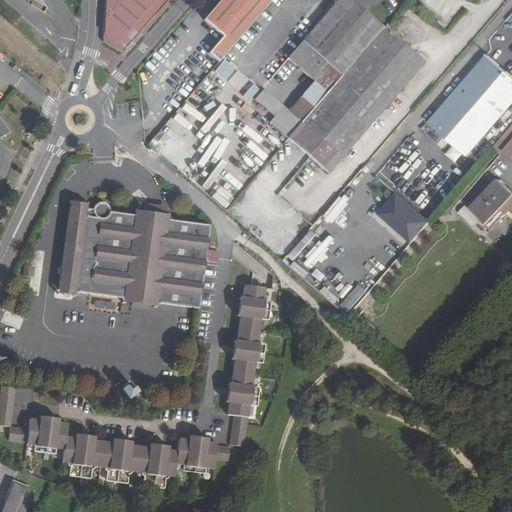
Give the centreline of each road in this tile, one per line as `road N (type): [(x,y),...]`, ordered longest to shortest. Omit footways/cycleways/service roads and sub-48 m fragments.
road 1 (unclassified): [(98,122),(227,226),(202,429),(22,407)]
road 2 (unknown): [(511,8),(312,234),(310,252),(345,285)]
road 3 (unclassified): [(0,264),(65,134)]
road 4 (unclassified): [(94,107),(186,0)]
